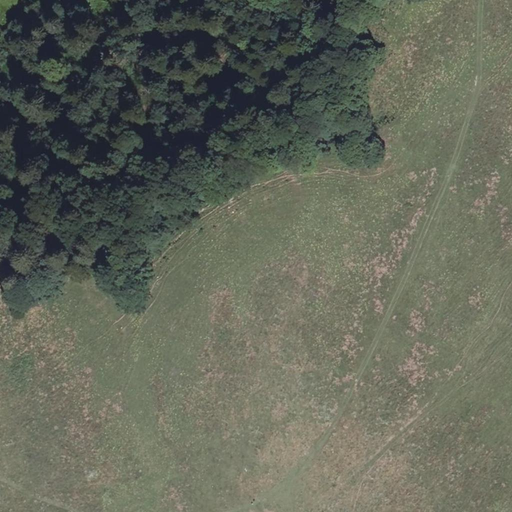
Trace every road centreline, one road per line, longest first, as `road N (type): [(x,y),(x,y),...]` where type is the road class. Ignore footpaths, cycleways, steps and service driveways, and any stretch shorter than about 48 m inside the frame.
road 1 (track): [(223,511),(290,479),(323,440),(398,292),(470,112),(480,0)]
road 2 (track): [(365,0),(320,108),(125,215),(49,238)]
